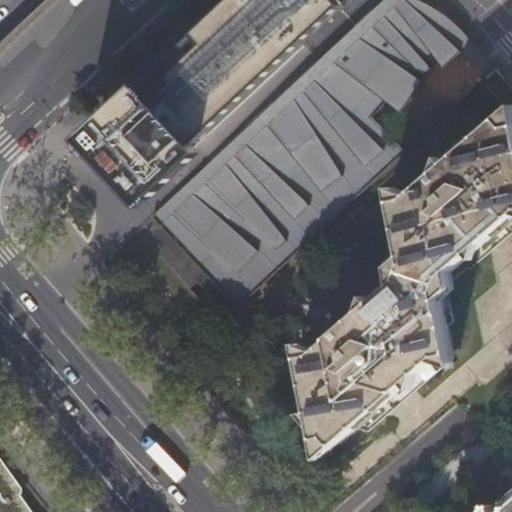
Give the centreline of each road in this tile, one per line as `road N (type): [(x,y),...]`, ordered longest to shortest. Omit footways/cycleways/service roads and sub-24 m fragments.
road 1 (unknown): [(131,210),(206,146),(346,0)]
road 2 (primary): [(169,511),(0,307)]
road 3 (residential): [(0,148),(159,0)]
road 4 (trunk): [(0,91),(87,0)]
